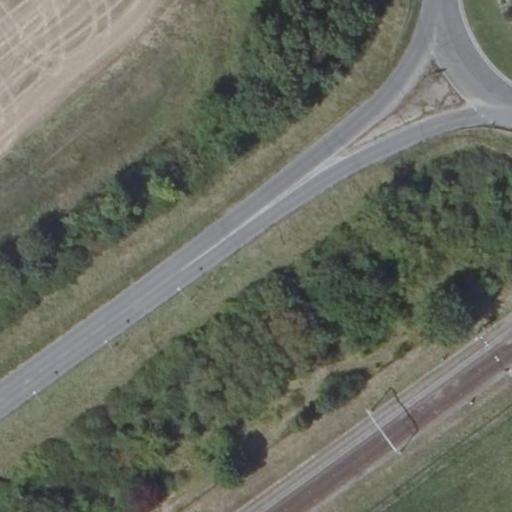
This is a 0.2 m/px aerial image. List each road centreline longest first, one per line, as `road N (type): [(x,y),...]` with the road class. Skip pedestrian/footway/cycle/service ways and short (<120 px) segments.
road 1 (secondary): [(444,0),(409,79),(224,247)]
road 2 (secondary): [(224,247),(437,127),(511,101)]
road 3 (secondary): [(0,406),(224,247)]
road 4 (secondary): [(447,0),(467,55),(511,99)]
